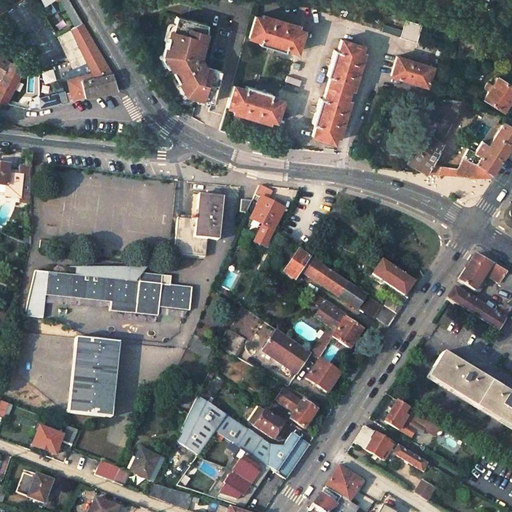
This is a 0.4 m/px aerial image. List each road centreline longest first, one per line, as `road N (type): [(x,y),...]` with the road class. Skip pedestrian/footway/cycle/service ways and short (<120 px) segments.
road 1 (trunk): [(0,33),(511,169)]
road 2 (trunk): [(511,110),(76,0)]
road 3 (secondary): [(473,226),(279,511)]
road 4 (tertiary): [(473,226),(388,182),(274,167),(207,145)]
road 5 (residential): [(207,145),(162,156),(0,137)]
road 6 (residential): [(175,511),(0,444)]
